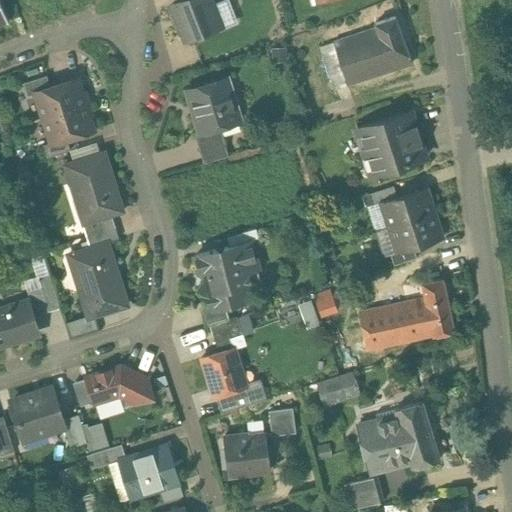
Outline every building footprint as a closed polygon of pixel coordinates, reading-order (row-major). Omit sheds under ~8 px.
[(0,0),(0,23),(6,21),(7,22),(9,22),(0,0)] [(211,0),(182,0),(171,4),(185,41),(219,28),(211,5),(213,4),(211,0)] [(395,16),(375,23),(376,27),(333,42),(347,85),(392,70),(392,69),(412,62),(395,16)] [(333,42),(333,41),(321,45),(336,89),(347,85),(333,42)] [(50,86),(46,75),(23,82),(27,95),(35,92),(35,91),(50,86)] [(50,86),(35,91),(35,92),(43,117),(85,104),(77,78),(50,86)] [(225,78),(188,89),(193,105),(195,105),(197,113),(196,113),(201,131),(202,133),(220,127),(238,121),(235,110),(237,104),(234,95),(229,91),(225,78)] [(85,104),(43,117),(51,142),(51,143),(67,138),(93,129),(85,104)] [(410,111),(356,128),(371,174),(425,157),(410,111)] [(220,127),(202,133),(201,131),(194,133),(203,163),(228,156),(220,127)] [(67,138),(51,143),(51,142),(43,144),(47,157),(70,149),(67,138)] [(100,152),(64,164),(71,185),(76,183),(87,219),(88,221),(112,214),(123,210),(115,184),(110,186),(100,152)] [(393,185),(371,192),(374,204),(381,202),(397,197),(393,185)] [(397,197),(381,202),(390,226),(434,212),(426,188),(397,197)] [(371,192),(361,195),(365,207),(374,204),(371,192)] [(434,212),(390,226),(397,251),(413,246),(441,237),(434,212)] [(112,214),(88,221),(87,219),(82,220),(87,235),(115,226),(112,214)] [(115,226),(87,235),(90,246),(107,240),(108,241),(119,238),(115,226)] [(90,246),(72,252),(84,290),(80,291),(88,317),(123,306),(111,268),(116,266),(108,241),(107,240),(90,246)] [(250,240),(225,247),(221,254),(214,250),(195,255),(199,270),(210,276),(211,284),(202,299),(206,301),(215,306),(225,304),(237,301),(247,283),(261,280),(250,240)] [(397,251),(390,253),(394,265),(417,257),(413,246),(397,251)] [(49,273),(38,276),(41,286),(49,311),(60,307),(49,273)] [(442,278),(422,282),(425,296),(433,335),(454,330),(442,278)] [(49,311),(41,286),(27,291),(35,315),(49,311)] [(330,289),(295,302),(302,322),(337,310),(330,289)] [(425,296),(359,311),(368,350),(433,335),(425,296)] [(24,300),(0,307),(0,345),(35,334),(24,300)] [(225,304),(215,306),(206,301),(201,310),(205,325),(210,324),(229,318),(225,304)] [(229,318),(210,324),(216,341),(230,337),(242,333),(237,316),(229,318)] [(230,337),(216,341),(219,351),(202,356),(204,364),(202,365),(207,379),(209,378),(215,396),(216,396),(245,386),(244,383),(230,337)] [(121,365),(86,376),(87,377),(94,401),(119,393),(133,401),(151,395),(145,378),(121,365)] [(347,373),(316,383),(323,405),(354,395),(347,373)] [(87,377),(74,381),(82,405),(94,401),(87,377)] [(260,378),(244,383),(245,386),(216,396),(221,412),(267,398),(260,378)] [(52,387),(10,401),(23,439),(63,426),(64,425),(62,418),(52,387)] [(438,459),(420,400),(395,408),(397,413),(412,462),(414,467),(438,459)] [(292,407),(268,410),(272,434),(295,431),(292,407)] [(78,413),(62,418),(64,425),(63,426),(70,447),(87,442),(78,413)] [(397,413),(358,423),(370,472),(412,462),(397,413)] [(3,416),(0,416),(0,452),(1,454),(14,450),(3,416)] [(266,433),(249,435),(248,434),(223,437),(226,458),(228,458),(230,475),(270,470),(266,433)] [(121,444),(87,454),(91,468),(108,462),(118,459),(125,457),(121,444)] [(125,457),(118,459),(130,497),(179,482),(167,444),(125,457)] [(130,497),(118,459),(108,462),(120,500),(130,497)] [(376,475),(354,481),(361,506),(383,500),(376,475)] [(361,506),(354,481),(344,483),(351,509),(361,506)] [(414,511),(413,500),(383,503),(384,511),(414,511)]
